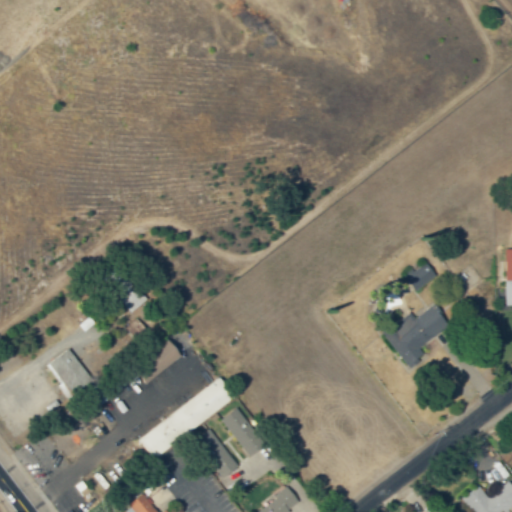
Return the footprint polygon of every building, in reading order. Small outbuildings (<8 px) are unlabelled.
[(511,305),(511,248),(500,249),(501,306),(511,305)] [(431,275),(420,262),(408,272),(406,269),(398,276),(411,292),(431,275)] [(96,280),(127,313),(143,299),(113,265),(96,280)] [(411,318),(406,312),(378,333),(401,362),(445,328),(428,305),(411,318)] [(174,361),(164,341),(125,363),(135,382),(174,361)] [(64,395),(86,382),(66,348),(44,362),(64,395)] [(147,459),(230,399),(215,378),(132,437),(147,459)] [(216,420),(246,457),(261,444),(231,407),(216,420)] [(219,478),(234,466),(204,429),(189,441),(219,478)] [(483,497),(475,485),(458,497),(467,511),(499,511),(511,503),(511,491),(505,482),(483,497)] [(250,510),(251,511),(285,511),(295,506),(285,489),(250,510)]
